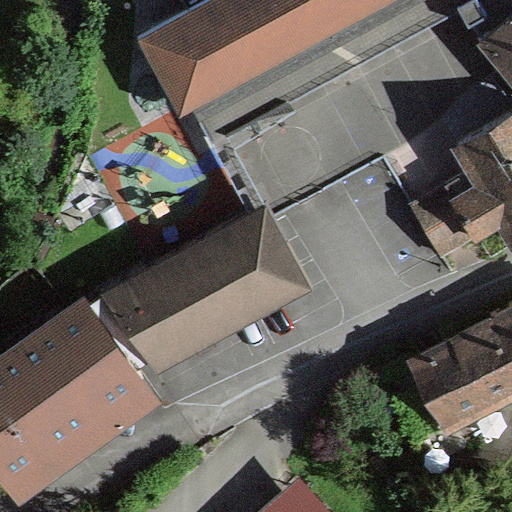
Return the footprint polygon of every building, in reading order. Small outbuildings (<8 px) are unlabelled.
[(343,28),(339,21),(376,0),(187,0),(190,6),(155,25),(217,137),(292,96),(272,58),(302,40),(307,47),(310,53),(315,57),(322,59),(329,59),(335,57),(340,53),(344,47),(346,41),(346,34),(343,28)] [(272,58),(292,96),(292,92),(449,0),(463,0),(464,0),(463,0),(376,0),(339,21),(343,28),(346,34),(346,41),(344,47),(340,53),(335,57),(329,59),(322,59),(315,57),(310,53),(307,47),(302,40),(272,58)] [(472,16),(489,6),(485,0),(463,0),(464,0),(472,16)] [(511,7),(481,32),(511,71),(511,7)] [(247,137),(299,109),(292,96),(217,137),(250,202),(101,281),(159,364),(315,280),(267,193),(264,194),(237,143),(247,137)] [(501,212),(511,227),(511,101),(458,139),(461,154),(473,162),(447,178),(449,180),(477,227),(501,212)] [(413,200),(441,247),(477,227),(449,180),(413,200)] [(88,295),(0,358),(0,458),(6,468),(142,373),(144,371),(88,295)] [(511,303),(417,354),(450,415),(511,382),(511,303)] [(6,468),(18,482),(35,472),(154,388),(142,373),(6,468)]
